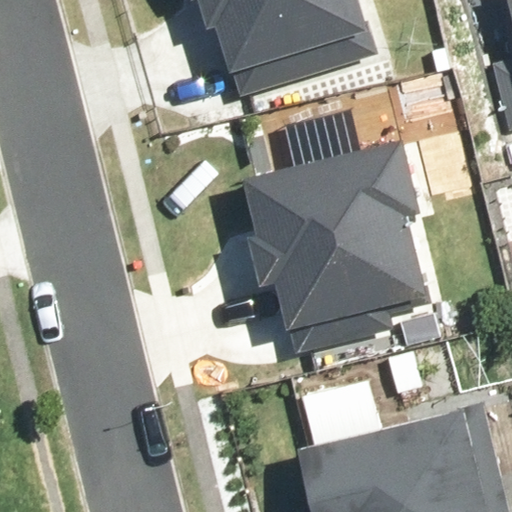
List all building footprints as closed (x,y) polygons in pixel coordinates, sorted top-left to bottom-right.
[(378,44),(364,0),(203,0),(231,89),(378,44)] [(511,0),(501,0),(511,44),(511,55),(493,60),(510,127),(511,126),(511,0)] [(451,69),(408,83),(421,127),(465,114),(451,69)] [(410,134),(248,172),(261,227),(253,229),(264,277),(280,274),(292,323),(433,290),(414,209),(427,206),(410,134)] [(511,511),(511,503),(488,401),(305,444),(321,511),(511,511)]
